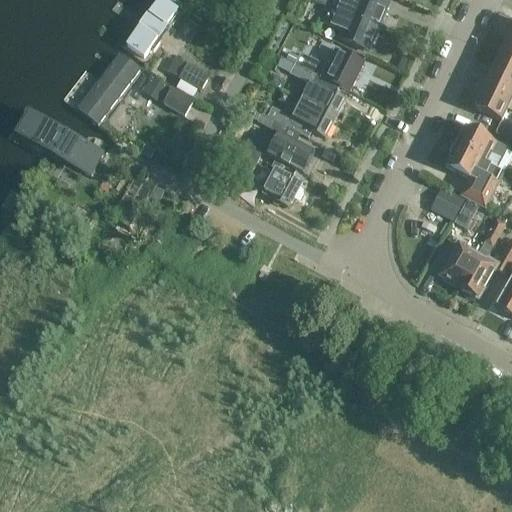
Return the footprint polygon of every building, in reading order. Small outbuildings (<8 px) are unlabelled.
[(154,0),(126,43),(159,60),(195,8),(180,0),(154,0)] [(386,1),(382,0),(360,0),(360,1),(356,0),(331,0),(328,7),(379,30),(387,11),(383,9),(386,1)] [(371,50),(379,30),(328,7),(322,21),(332,25),(331,27),(344,33),(340,42),(363,52),(365,48),(371,50)] [(72,108),(108,126),(144,65),(108,45),(72,108)] [(511,47),(506,45),(496,66),(511,73),(511,47)] [(300,68),(318,77),(350,93),(364,65),(335,50),(326,68),(322,66),(301,55),(295,66),(300,68)] [(201,93),(209,79),(188,67),(187,67),(188,66),(177,60),(168,75),(179,81),(201,93)] [(318,77),(300,68),(295,66),(290,76),(308,85),(300,102),(335,122),(346,102),(314,85),(318,77)] [(511,73),(496,66),(486,88),(511,100),(511,73)] [(162,103),(172,87),(154,76),(144,92),(162,103)] [(511,100),(486,88),(475,111),(502,124),(508,112),(511,114),(511,100)] [(185,118),(193,104),(172,92),(164,106),(185,118)] [(325,141),(335,122),(300,102),(291,119),(272,109),(272,110),(267,107),(262,116),(267,119),(298,135),(308,140),(312,133),(325,141)] [(10,137),(92,179),(108,152),(26,109),(10,137)] [(298,135),(267,119),(262,116),(257,124),(279,136),(279,135),(283,138),(287,130),(296,135),(298,136),(298,135)] [(456,149),(489,165),(493,157),(496,158),(502,147),(467,129),(456,149)] [(314,155),(283,138),(279,135),(279,136),(267,157),(280,164),(294,171),(303,176),(314,155)] [(249,179),(263,154),(247,145),(233,170),(249,179)] [(504,173),(489,165),(456,149),(446,169),(470,182),(462,198),(485,210),(504,173)] [(291,176),(294,171),(280,164),(263,196),(289,210),(304,183),(291,176)] [(129,182),(127,200),(147,202),(148,184),(129,182)] [(437,201),(459,213),(465,201),(443,190),(437,201)] [(459,213),(437,201),(431,212),(453,224),(459,213)] [(466,232),(480,208),(468,201),(454,225),(466,232)] [(506,226),(500,223),(496,221),(483,244),(484,244),(478,256),(479,256),(459,290),(479,301),(495,272),(506,277),(511,265),(511,243),(510,243),(498,265),(487,259),(506,226)] [(479,256),(478,256),(470,252),(471,251),(459,244),(440,279),(459,290),(479,256)] [(511,282),(511,283),(496,310),(511,319),(511,282)]
